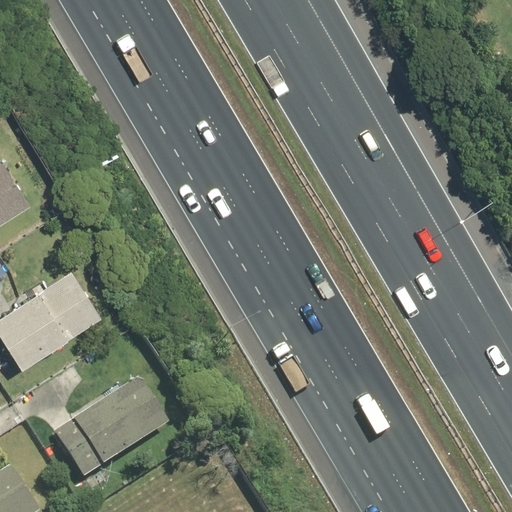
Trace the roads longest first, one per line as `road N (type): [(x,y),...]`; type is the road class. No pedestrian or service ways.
road 1 (motorway): [(441,511),(140,0)]
road 2 (motorway): [(246,0),(511,453)]
